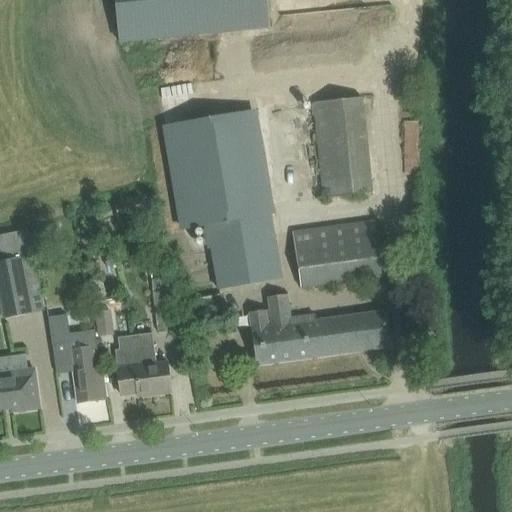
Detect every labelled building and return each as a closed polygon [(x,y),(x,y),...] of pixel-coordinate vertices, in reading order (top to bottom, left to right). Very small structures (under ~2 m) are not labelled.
[(115,0),(120,46),(272,31),(268,0),(115,0)] [(291,0),(292,10),(396,6),(396,0),(291,0)] [(361,98),(313,103),(323,197),(371,192),(361,98)] [(253,111),(168,126),(186,228),(208,225),(218,288),(282,277),(253,111)] [(415,122),(403,122),(405,173),(416,173),(415,122)] [(115,204),(119,218),(148,211),(144,196),(115,204)] [(385,277),(379,222),(293,232),(299,287),(385,277)] [(71,225),(53,228),(58,253),(76,249),(71,225)] [(24,257),(0,261),(0,282),(7,319),(34,313),(24,257)] [(162,265),(150,267),(152,281),(163,280),(162,265)] [(425,286),(415,286),(416,303),(425,303),(425,286)] [(153,293),(158,332),(172,330),(167,291),(153,293)] [(43,295),(43,298),(43,297),(46,308),(48,307),(52,335),(70,332),(63,292),(43,295)] [(266,311),(250,313),(254,345),(257,365),(330,355),(325,319),(319,320),(316,320),(315,315),(291,318),(288,295),(267,298),(269,311),(271,326),(268,326),(266,311)] [(224,299),(197,304),(200,320),(227,315),(224,299)] [(110,310),(96,313),(100,336),(114,333),(110,310)] [(386,311),(325,319),(330,355),(391,347),(386,311)] [(157,366),(153,338),(118,342),(121,369),(116,370),(119,395),(134,393),(135,397),(172,392),(169,365),(157,366)] [(92,347),(71,350),(79,403),(106,399),(102,366),(95,367),(92,347)] [(40,408),(35,371),(0,375),(0,410),(14,409),(15,412),(40,408)]
